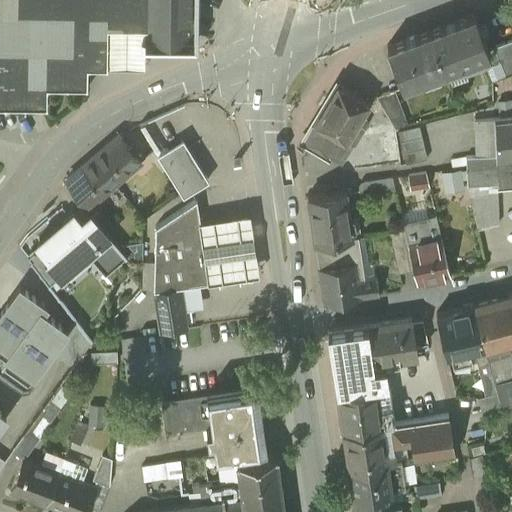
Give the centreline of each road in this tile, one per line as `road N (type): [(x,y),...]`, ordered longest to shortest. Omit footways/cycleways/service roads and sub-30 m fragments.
road 1 (residential): [(0,237),(83,136),(157,93),(279,44)]
road 2 (secondary): [(279,44),(277,174),(293,324)]
road 3 (residential): [(293,324),(511,278)]
road 4 (secondary): [(293,324),(319,511)]
